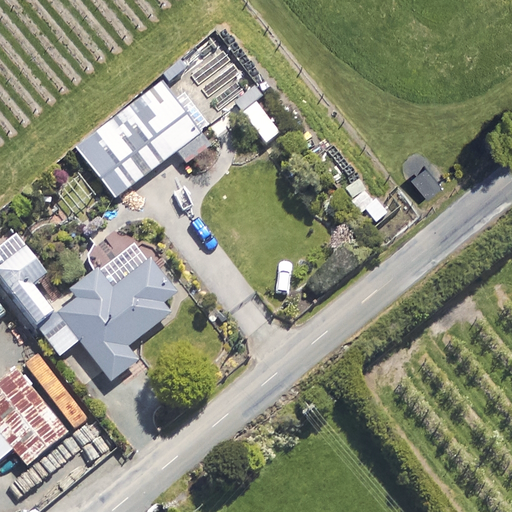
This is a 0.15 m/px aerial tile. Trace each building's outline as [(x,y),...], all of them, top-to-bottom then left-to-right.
[(178,105),(164,86),(79,152),(118,202),(182,152),(190,162),(207,149),(199,139),(212,129),(188,98),(178,105)] [(428,165),(411,178),(426,198),(443,185),(428,165)] [(0,278),(42,333),(60,318),(39,291),(54,280),(25,242),(0,261),(0,278)] [(142,365),(131,351),(174,317),(165,307),(178,297),(140,247),(102,276),(99,273),(70,296),(77,305),(60,318),(42,333),(62,360),(82,344),(114,386),(142,365)] [(84,408),(35,344),(22,354),(72,418),(84,408)] [(70,440),(20,376),(0,391),(0,465),(17,453),(31,471),(70,440)]
